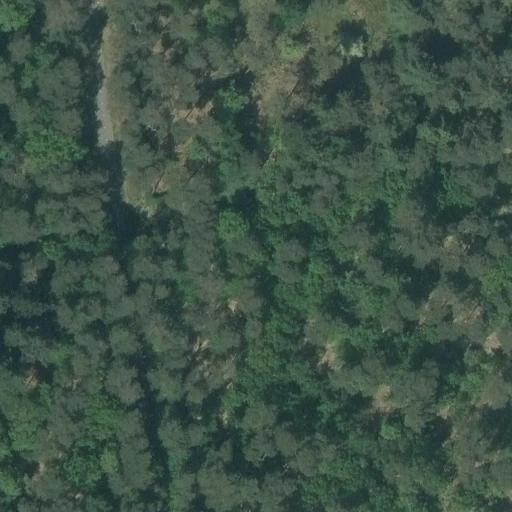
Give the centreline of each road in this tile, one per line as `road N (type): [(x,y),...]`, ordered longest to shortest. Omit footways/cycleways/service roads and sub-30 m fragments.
road 1 (track): [(18,180),(48,379)]
road 2 (track): [(18,180),(0,60)]
